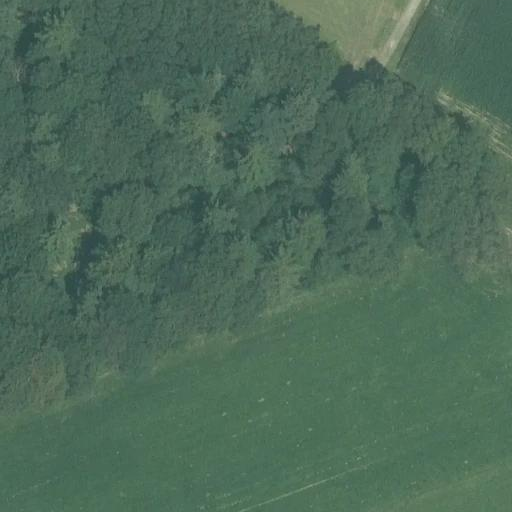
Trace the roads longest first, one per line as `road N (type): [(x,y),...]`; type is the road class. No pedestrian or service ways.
road 1 (tertiary): [(511,245),(149,0)]
road 2 (unknown): [(344,132),(411,0)]
